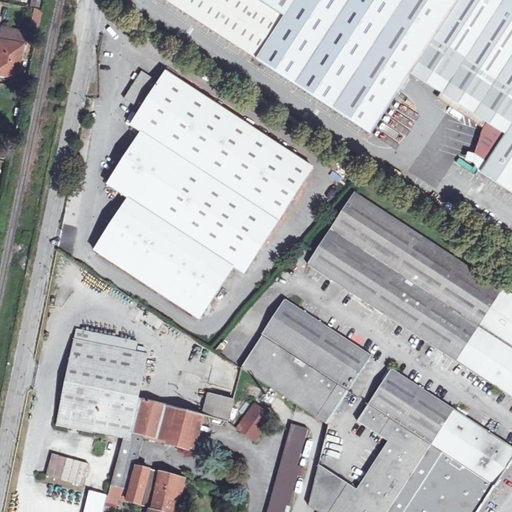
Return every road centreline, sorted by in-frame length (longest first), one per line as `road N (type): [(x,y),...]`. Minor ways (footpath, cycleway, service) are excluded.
road 1 (unclassified): [(0,465),(97,0)]
road 2 (unknown): [(19,369),(48,377),(64,327),(79,315),(119,318),(150,338)]
